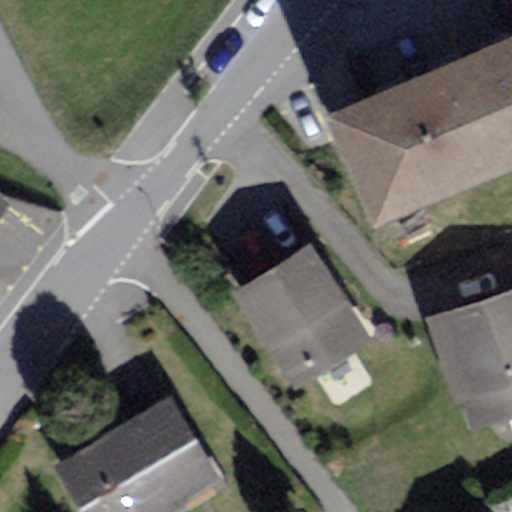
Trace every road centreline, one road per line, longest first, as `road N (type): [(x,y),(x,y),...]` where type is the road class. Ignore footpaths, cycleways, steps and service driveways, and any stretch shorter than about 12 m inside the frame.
road 1 (residential): [(122,221),(190,326),(338,511)]
road 2 (residential): [(292,0),(122,221)]
road 3 (residential): [(98,253),(0,63)]
road 4 (residential): [(98,253),(0,378)]
